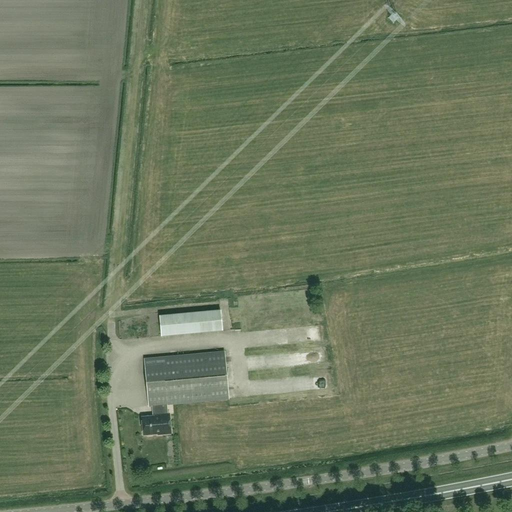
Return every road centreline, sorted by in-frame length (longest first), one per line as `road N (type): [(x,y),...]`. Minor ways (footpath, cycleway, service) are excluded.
road 1 (unclassified): [(120,504),(511,445)]
road 2 (track): [(143,0),(110,342)]
road 3 (trunk): [(334,511),(511,480)]
road 4 (unclassified): [(110,342),(120,504)]
